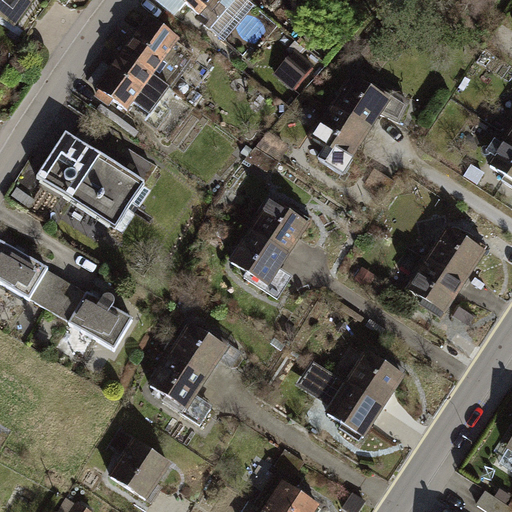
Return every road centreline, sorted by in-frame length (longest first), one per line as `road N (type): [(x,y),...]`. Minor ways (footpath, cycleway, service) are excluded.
road 1 (tertiary): [(392,511),(511,328)]
road 2 (residential): [(0,181),(120,0)]
